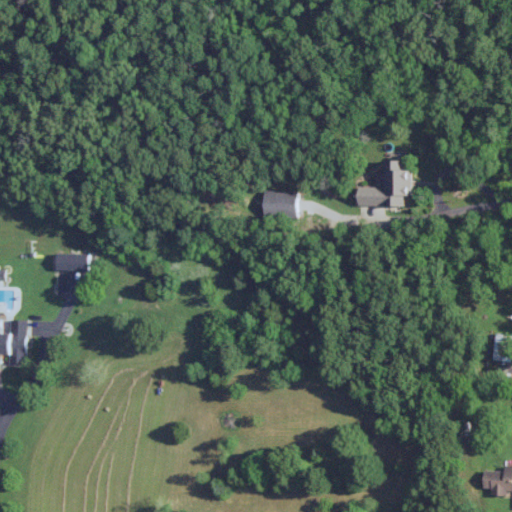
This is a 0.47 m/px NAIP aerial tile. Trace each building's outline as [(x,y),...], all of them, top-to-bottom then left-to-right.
[(361,205),(410,206),(410,195),(419,196),(419,169),(410,169),(410,162),(393,162),(392,187),(361,186),(361,205)] [(301,218),(301,191),(268,191),(268,218),(301,218)] [(95,271),(95,253),(61,253),(61,271),(95,271)] [(0,363),(31,364),(32,319),(14,319),(14,333),(0,333),(0,329),(0,363)] [(511,363),(511,362),(511,335),(502,332),(493,357),(511,363)] [(491,470),(491,493),(511,493),(511,464),(508,465),(508,470),(491,470)]
